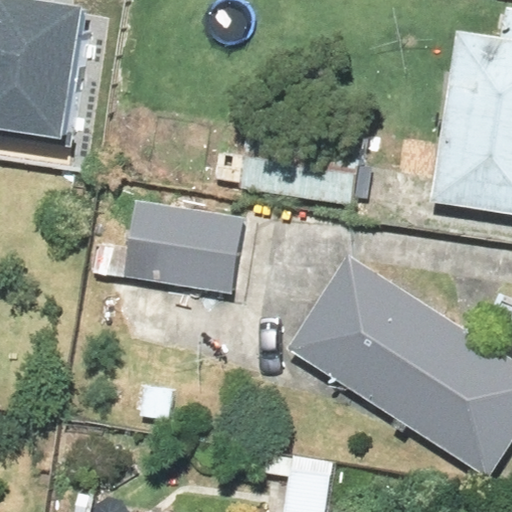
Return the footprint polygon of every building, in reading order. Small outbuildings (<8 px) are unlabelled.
[(0,139),(79,153),(100,32),(0,14),(0,139)] [(511,32),(511,35),(468,29),(441,201),(511,212),(511,32)] [(249,188),(361,206),(373,136),(260,117),(254,157),(227,153),(222,177),(250,182),(249,188)] [(98,273),(240,293),(252,215),(145,200),(138,247),(102,242),(98,273)] [(511,350),(360,253),(298,348),(499,477),(511,456),(511,350)] [(333,511),(341,461),(301,456),(293,511),(333,511)]
